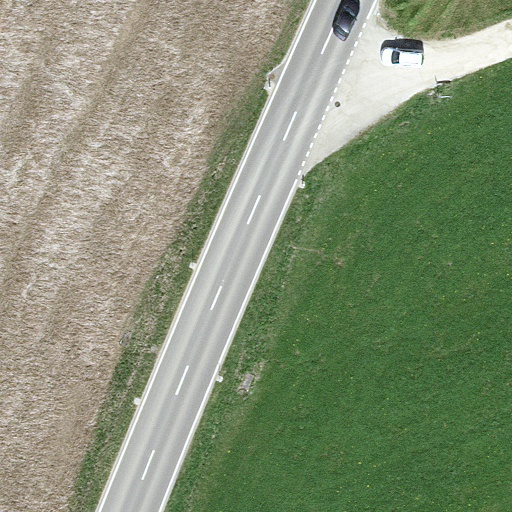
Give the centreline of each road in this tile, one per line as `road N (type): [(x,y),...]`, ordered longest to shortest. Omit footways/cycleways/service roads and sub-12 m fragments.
road 1 (tertiary): [(355,0),(140,511)]
road 2 (track): [(319,85),(476,54),(511,39)]
